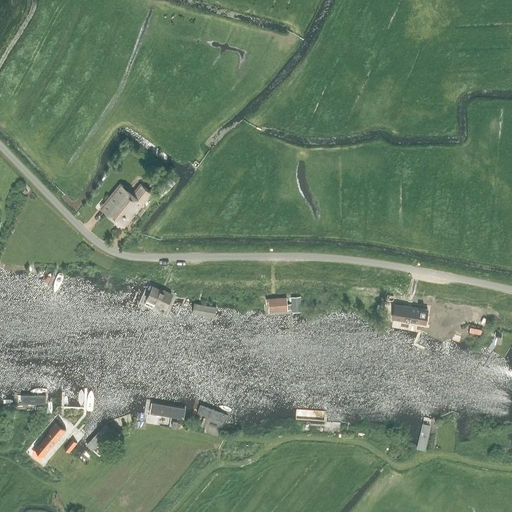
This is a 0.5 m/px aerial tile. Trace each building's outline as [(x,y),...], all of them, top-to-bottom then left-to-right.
[(132,194),(120,184),(100,208),(124,228),(152,194),(140,184),(132,194)] [(147,299),(157,304),(157,305),(165,309),(171,296),(163,292),(162,293),(152,288),(147,299)] [(300,297),(291,298),(292,304),(292,312),(301,312),(301,305),(300,297)] [(286,304),(286,298),(266,299),(266,304),(268,303),(269,311),(287,310),(286,304)] [(395,306),(393,317),(402,319),(402,320),(409,321),(409,320),(418,321),(418,322),(425,324),(427,310),(420,309),(420,310),(411,308),(411,307),(404,306),(404,307),(395,306)] [(47,394),(16,394),(15,405),(47,406),(47,394)] [(185,409),(151,404),(149,415),(183,420),(185,409)] [(200,406),(197,414),(224,424),(227,416),(200,406)] [(364,413),(324,412),(324,424),(364,425),(364,413)] [(45,435),(34,448),(44,456),(66,429),(56,421),(48,430),(50,432),(46,436),(45,435)] [(118,434),(102,421),(82,444),(99,456),(118,434)] [(432,423),(422,421),(418,444),(428,446),(432,423)] [(72,440),(64,449),(69,453),(77,444),(72,440)]
